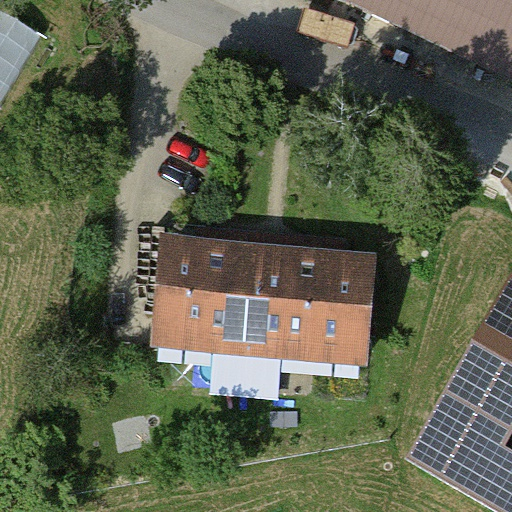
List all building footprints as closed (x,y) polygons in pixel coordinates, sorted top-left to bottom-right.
[(511,0),(352,0),(511,76),(511,0)] [(0,5),(0,97),(9,102),(48,30),(0,5)] [(511,180),(480,167),(456,222),(505,243),(511,226),(511,180)] [(511,240),(475,329),(511,343),(511,240)] [(391,261),(179,244),(170,349),(382,367),(391,261)]
